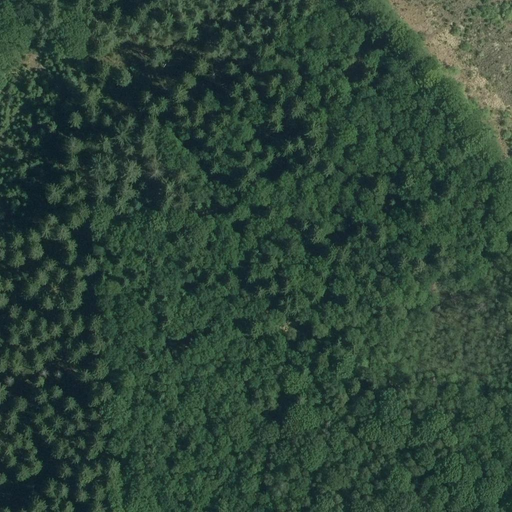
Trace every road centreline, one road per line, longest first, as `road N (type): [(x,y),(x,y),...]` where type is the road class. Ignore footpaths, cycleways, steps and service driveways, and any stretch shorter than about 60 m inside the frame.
road 1 (track): [(71,0),(118,511)]
road 2 (track): [(511,205),(356,0)]
